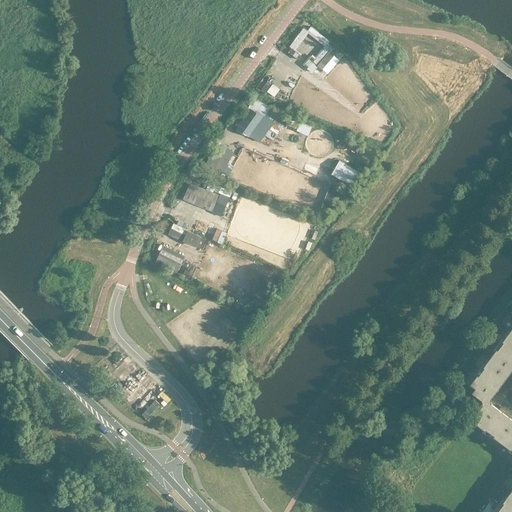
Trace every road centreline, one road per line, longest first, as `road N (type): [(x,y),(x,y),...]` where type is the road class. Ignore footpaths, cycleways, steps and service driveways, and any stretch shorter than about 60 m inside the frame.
road 1 (unclassified): [(154,475),(189,438),(190,411),(118,337),(115,303),(183,159),(303,0)]
road 2 (secondary): [(154,475),(0,318)]
